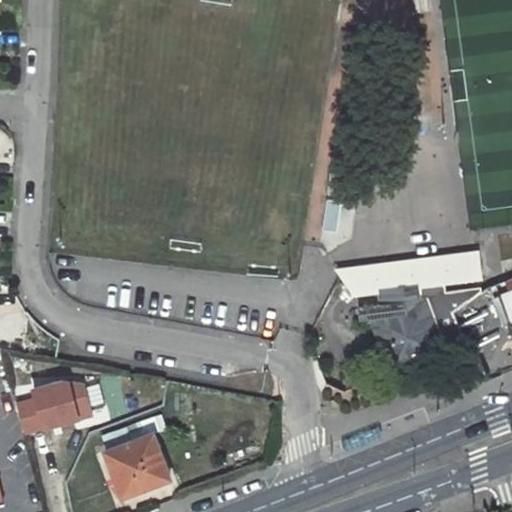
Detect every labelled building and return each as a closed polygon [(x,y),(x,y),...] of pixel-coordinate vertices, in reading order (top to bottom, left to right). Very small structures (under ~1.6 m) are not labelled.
[(333,153),(364,158),(369,121),(339,117),(333,153)] [(356,181),(330,177),(320,244),(326,253),(348,235),(356,181)] [(356,307),(357,321),(370,320),(391,376),(467,347),(455,314),(480,295),(479,287),(444,291),(443,282),(478,279),(477,257),(340,272),(353,293),(376,290),(378,304),(356,307)] [(511,328),(511,289),(499,294),(494,297),(505,326),(510,324),(511,328)] [(477,356),(506,350),(504,338),(474,345),(477,356)] [(85,392),(93,414),(139,396),(131,375),(85,392)] [(106,450),(123,495),(169,478),(153,434),(106,450)]
